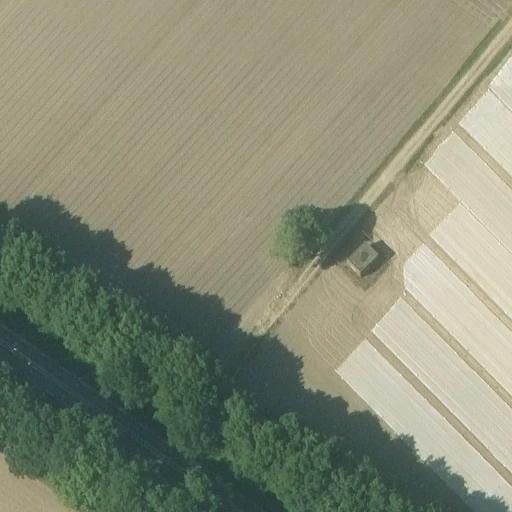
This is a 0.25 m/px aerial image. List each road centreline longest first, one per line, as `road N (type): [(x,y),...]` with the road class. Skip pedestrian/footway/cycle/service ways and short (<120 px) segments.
road 1 (track): [(511,21),(228,375)]
road 2 (primary): [(238,511),(0,341)]
